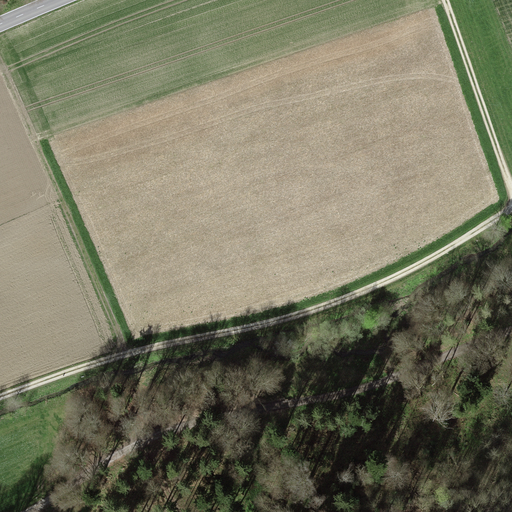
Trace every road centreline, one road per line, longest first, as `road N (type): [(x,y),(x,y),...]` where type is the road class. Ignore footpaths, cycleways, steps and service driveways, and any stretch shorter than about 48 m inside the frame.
road 1 (track): [(511,208),(433,256),(301,312),(111,358),(0,397)]
road 2 (track): [(10,511),(74,466),(160,432),(358,389),(511,329)]
road 3 (track): [(511,189),(445,0)]
